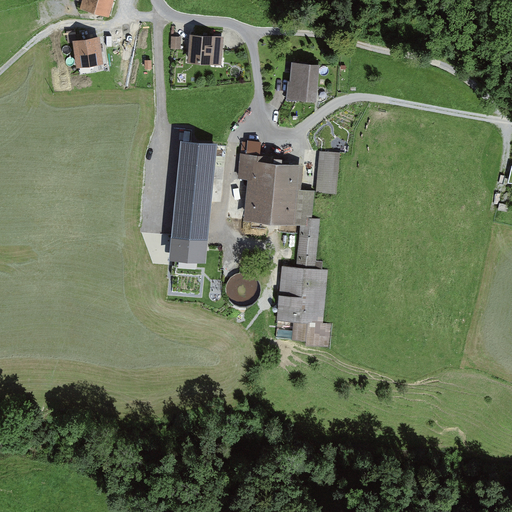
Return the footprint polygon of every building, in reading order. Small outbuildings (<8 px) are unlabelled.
[(85,7),(109,15),(113,0),(77,0),(86,3),(85,7)] [(173,36),(172,47),(180,47),(181,37),(173,36)] [(190,60),(220,63),(222,39),(193,36),(190,60)] [(77,65),(101,62),(98,39),(74,42),(77,65)] [(288,99),(316,102),(320,65),(291,63),(288,99)] [(217,143),(181,139),(169,256),(205,260),(217,143)] [(315,192),(337,194),(341,154),(320,152),(315,192)] [(247,219),(302,225),(297,267),(284,266),(278,323),(281,323),(279,338),(309,341),(308,347),(327,349),(330,325),(320,324),(326,271),(320,271),(321,262),(314,261),(318,220),(313,219),(315,192),(302,190),(305,166),(266,162),(266,157),(242,155),(239,178),(251,179),(247,219)] [(500,203),(498,210),(510,213),(511,206),(500,203)] [(260,298),(262,292),(262,286),(259,280),(255,275),(249,272),(243,272),(237,273),(232,276),(228,280),(226,285),(226,291),(227,297),(230,302),(235,305),(240,307),(246,308),(251,306),(256,303),(260,298)]
